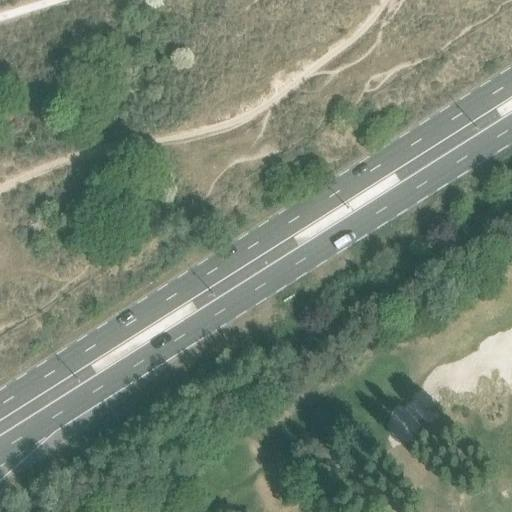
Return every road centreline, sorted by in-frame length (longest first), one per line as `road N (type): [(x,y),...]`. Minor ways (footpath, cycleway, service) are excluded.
road 1 (primary): [(511,87),(0,411)]
road 2 (primary): [(0,457),(511,134)]
road 3 (unknown): [(388,0),(336,60),(259,114),(218,133),(81,156),(0,192)]
